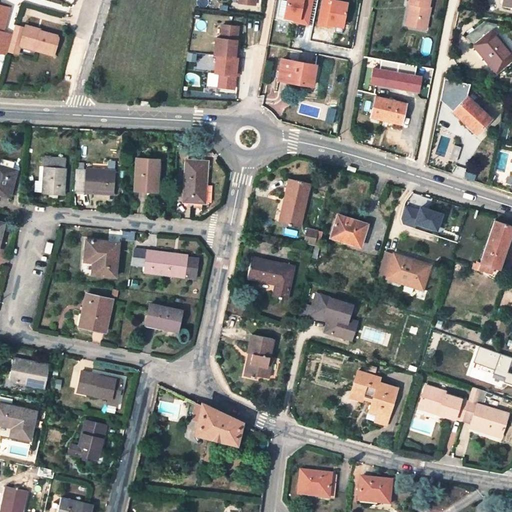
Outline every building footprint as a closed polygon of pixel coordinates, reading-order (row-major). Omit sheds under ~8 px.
[(286,0),(282,19),(309,26),(313,0),(286,0)] [(321,0),(317,25),(342,31),(348,2),(339,0),(321,0)] [(429,0),(408,0),(408,4),(409,4),(412,5),(408,27),(425,30),(430,8),(428,8),(429,0)] [(7,51),(11,36),(2,33),(9,9),(0,6),(0,55),(6,57),(7,51)] [(511,69),(511,55),(492,29),(497,25),(484,21),(465,37),(498,80),(511,69)] [(237,27),(221,25),(220,39),(215,39),(213,56),(215,57),(213,74),(218,75),(216,89),(232,91),(234,77),(235,68),(237,68),(238,60),(236,59),(237,50),(235,50),(236,41),(237,27)] [(11,36),(7,51),(17,54),(20,44),(35,48),(34,50),(53,55),(58,38),(56,37),(40,32),(40,31),(24,26),(24,29),(14,26),(11,36)] [(399,70),(400,62),(382,58),(380,66),(399,70)] [(313,85),(316,65),(281,59),(278,79),(313,85)] [(375,66),(371,82),(396,87),(400,71),(375,66)] [(419,69),(415,94),(423,95),(428,71),(419,69)] [(442,107),(452,113),(464,100),(446,86),(442,107)] [(376,97),(370,117),(380,120),(381,116),(390,119),(390,122),(400,124),(405,104),(376,97)] [(452,113),(480,144),(494,128),(467,97),(464,100),(452,113)] [(41,196),(49,197),(57,198),(63,198),(66,162),(41,159),(40,170),(43,170),(41,196)] [(159,165),(137,163),(134,196),(156,197),(159,165)] [(209,168),(187,166),(184,208),(205,209),(209,168)] [(0,168),(0,198),(3,199),(9,171),(5,170),(0,168)] [(83,173),(75,172),(74,195),(81,196),(81,198),(93,199),(93,197),(112,198),(115,174),(83,172),(83,173)] [(310,184),(288,179),(286,189),(289,190),(286,205),(283,204),(279,223),(299,228),(310,184)] [(418,209),(404,204),(401,218),(406,224),(439,233),(444,213),(420,205),(418,209)] [(366,225),(337,215),(331,236),(350,242),(350,244),(360,247),(366,225)] [(511,226),(494,220),(480,263),(492,267),(498,269),(511,228),(511,226)] [(349,245),(350,244),(350,242),(331,236),(330,239),(349,245)] [(118,246),(86,243),(84,265),(92,266),(91,277),(114,279),(118,246)] [(414,261),(386,252),(379,276),(404,284),(413,287),(422,290),(428,269),(412,264),(414,261)] [(186,260),(145,255),(142,276),(194,283),(196,264),(185,262),(186,260)] [(293,267),(251,257),(246,279),(275,285),(272,297),(286,300),(293,267)] [(491,273),(492,267),(481,264),(479,270),(491,273)] [(413,287),(404,284),(402,291),(411,294),(413,287)] [(353,305),(316,294),(312,307),(315,308),(314,313),(328,317),(324,331),(343,337),(348,320),(353,305)] [(84,298),(81,312),(86,313),(82,330),(103,335),(110,303),(84,298)] [(313,316),(314,313),(315,308),(312,307),(301,304),(297,319),(306,314),(313,316)] [(180,313),(147,307),(144,326),(159,330),(158,333),(175,336),(177,331),(180,313)] [(78,329),(82,330),(86,313),(81,312),(78,329)] [(348,320),(343,337),(351,340),(357,322),(348,320)] [(417,328),(410,326),(408,333),(415,335),(417,328)] [(273,339),(251,335),(247,353),(252,354),(250,363),(247,362),(244,376),(256,379),(256,376),(267,378),(272,357),(269,357),(273,339)] [(357,344),(341,339),(338,348),(354,353),(355,349),(357,344)] [(31,368),(10,364),(5,387),(41,394),(45,371),(36,369),(35,374),(30,373),(31,368)] [(358,380),(355,379),(350,397),(361,401),(362,399),(363,396),(372,399),(368,412),(377,414),(387,418),(397,388),(378,383),(380,378),(360,372),(358,380)] [(120,386),(79,377),(74,398),(114,407),(120,386)] [(445,392),(425,385),(419,405),(439,411),(438,413),(454,419),(461,399),(444,394),(445,392)] [(468,401),(475,404),(480,390),(472,387),(468,401)] [(468,401),(461,399),(454,419),(461,421),(468,401)] [(190,418),(200,421),(204,406),(193,401),(190,418)] [(470,423),(475,404),(468,401),(461,421),(470,423)] [(501,433),(507,414),(475,404),(470,423),(471,424),(469,426),(477,429),(478,426),(501,433)] [(439,411),(419,405),(418,407),(438,413),(439,411)] [(200,421),(198,432),(207,434),(206,439),(223,443),(225,438),(236,441),(240,423),(204,406),(200,421)] [(35,419),(0,411),(0,430),(7,432),(7,430),(11,430),(8,442),(28,447),(35,419)] [(385,424),(387,418),(377,414),(375,421),(385,424)] [(105,430),(83,426),(74,463),(95,468),(105,430)] [(500,436),(501,433),(478,426),(477,429),(500,436)] [(178,464),(169,462),(168,469),(176,471),(178,464)] [(331,474),(300,471),(298,493),(308,495),(309,493),(329,495),(331,474)] [(54,476),(39,472),(37,480),(52,484),(54,476)] [(337,475),(331,474),(329,495),(328,498),(335,499),(337,475)] [(392,481),(361,478),(359,498),(378,500),(378,502),(389,503),(392,481)] [(0,511),(23,511),(28,491),(7,487),(0,511)]
